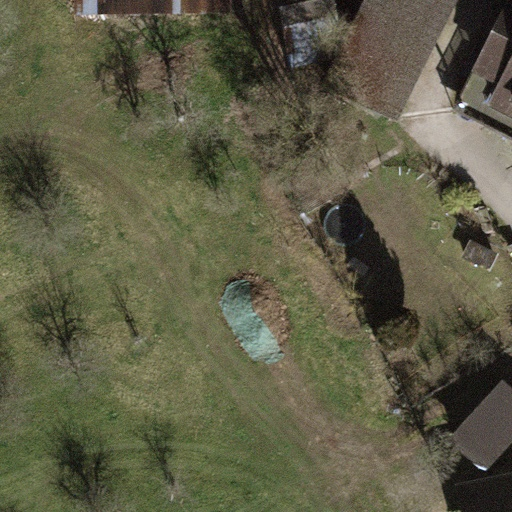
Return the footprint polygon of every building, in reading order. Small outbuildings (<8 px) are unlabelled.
[(225,0),(64,0),(65,18),(226,16),(225,0)] [(324,0),(269,0),(289,69),(326,52),(334,28),(324,0)] [(447,0),(359,0),(322,85),(392,123),(447,0)] [(511,23),(476,95),(511,112),(511,23)] [(511,360),(469,393),(497,431),(511,420),(511,360)] [(511,511),(511,484),(463,493),(466,511),(511,511)]
